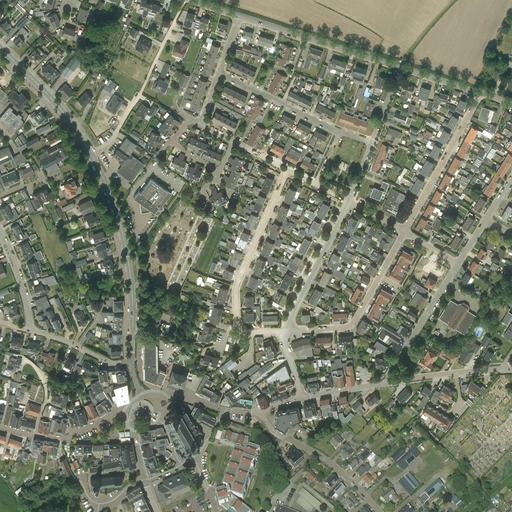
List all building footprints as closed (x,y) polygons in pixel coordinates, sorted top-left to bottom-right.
[(53,0),(47,0),(46,3),(43,4),(42,5),(42,9),(50,8),(51,5),(55,6),(57,1),(53,0)] [(101,9),(105,3),(100,0),(96,7),(101,9)] [(122,0),(122,1),(125,2),(124,6),(130,8),(132,2),(129,1),(129,0),(122,0)] [(144,20),(149,4),(145,3),(146,0),(141,0),(139,7),(140,7),(140,8),(142,9),(143,8),(145,9),(144,11),(145,11),(142,20),(144,20)] [(151,5),(149,4),(144,20),(145,21),(147,15),(153,17),(155,12),(157,12),(160,14),(162,7),(159,6),(151,3),(151,5)] [(80,7),(78,12),(87,15),(88,10),(90,10),(91,7),(84,5),(83,8),(80,7)] [(56,12),(52,14),(51,11),(44,14),(45,17),(45,21),(47,22),(58,17),(56,12)] [(87,15),(78,12),(77,17),(80,18),(79,21),(85,23),(86,20),(85,20),(87,15)] [(160,14),(157,12),(154,19),(160,21),(162,14),(160,14)] [(186,19),(184,25),(191,27),(193,21),(195,14),(188,12),(186,19)] [(19,29),(32,17),(28,13),(26,16),(25,15),(16,25),(19,29)] [(198,22),(197,27),(206,29),(207,25),(209,19),(201,16),(201,19),(199,19),(198,22)] [(60,22),(58,17),(47,22),(49,24),(52,29),(58,27),(57,24),(60,22)] [(5,20),(2,23),(0,25),(0,29),(0,30),(1,30),(6,34),(8,32),(9,33),(13,29),(10,26),(11,25),(5,20)] [(218,30),(217,33),(225,35),(226,32),(225,31),(227,25),(226,24),(226,23),(223,22),(223,23),(220,22),(217,30),(218,30)] [(65,26),(63,30),(61,29),(59,35),(62,36),(62,35),(67,37),(70,28),(65,26)] [(14,35),(17,37),(13,41),(18,46),(24,40),(22,38),(24,36),(26,36),(29,33),(22,27),(14,35)] [(136,37),(139,31),(133,27),(130,34),(136,37)] [(75,30),(70,28),(67,37),(72,38),(72,39),(75,40),(77,34),(74,33),(75,30)] [(245,30),(243,36),(242,36),(241,39),(246,41),(245,43),(245,44),(244,43),(242,49),(250,52),(252,47),(252,46),(248,45),(250,39),(251,39),(253,33),(249,31),(245,30)] [(257,48),(252,47),(250,52),(258,54),(258,55),(261,56),(262,53),(265,44),(264,44),(267,37),(263,36),(260,36),(260,35),(258,39),(256,38),(255,42),(257,43),(258,42),(261,43),(260,45),(262,45),(260,51),(256,50),(257,48)] [(141,37),(137,45),(138,45),(135,49),(141,52),(144,48),(147,50),(152,42),(141,37)] [(267,37),(264,44),(265,44),(262,53),(265,54),(266,50),(265,50),(266,47),(270,48),(269,51),(273,53),(275,46),(272,45),(274,40),(270,38),(270,39),(267,38),(267,37)] [(189,42),(182,39),(180,45),(177,44),(172,53),(183,58),(187,48),(186,48),(189,42)] [(209,51),(217,54),(220,46),(212,43),(209,51)] [(283,51),(291,54),(292,54),(293,51),(292,51),(293,47),(284,44),(282,48),(283,48),(283,51)] [(58,45),(52,51),(56,55),(58,53),(61,55),(65,51),(58,45)] [(34,50),(32,53),(30,51),(27,54),(29,56),(28,56),(29,57),(29,58),(30,59),(31,59),(35,63),(41,57),(43,59),(47,55),(45,53),(44,53),(38,47),(35,51),(34,50)] [(311,47),(307,58),(304,67),(308,69),(311,60),(319,62),(322,51),(311,47)] [(291,54),(283,51),(282,50),(280,54),(281,55),(280,57),(287,60),(290,60),(291,57),(290,57),(291,54)] [(217,54),(209,51),(207,58),(214,61),(217,54)] [(257,55),(257,58),(262,60),(261,63),(263,64),(265,58),(257,55)] [(287,60),(280,57),(278,56),(277,59),(276,59),(274,63),(284,66),(285,62),(286,62),(287,60)] [(72,58),(61,74),(65,77),(71,69),(73,71),(79,63),(72,58)] [(332,58),(331,61),(330,60),(328,68),(336,70),(339,60),(338,60),(338,59),(336,58),(336,59),(332,58)] [(42,68),(42,70),(47,76),(48,76),(54,69),(50,65),(53,62),(50,59),(46,63),(48,64),(45,67),(43,66),(42,68)] [(339,60),(336,70),(344,73),(346,64),(345,63),(346,62),(342,61),(342,60),(340,60),(339,60)] [(236,71),(239,64),(234,61),(230,68),(236,71)] [(167,73),(171,65),(166,62),(162,71),(160,75),(165,77),(167,73)] [(245,66),(239,64),(236,71),(241,73),(245,66)] [(323,79),(328,66),(323,64),(319,77),(323,79)] [(245,66),(241,73),(247,76),(250,69),(245,66)] [(367,69),(360,67),(356,66),(354,71),(353,71),(352,75),(354,75),(352,79),(362,83),(363,78),(361,77),(361,76),(365,77),(367,69)] [(59,74),(54,69),(48,76),(52,80),(59,74)] [(256,72),(250,69),(247,76),(252,79),(256,72)] [(497,70),(493,78),(498,80),(501,72),(497,70)] [(275,78),(283,82),(284,80),(285,80),(287,76),(278,72),(276,75),(275,75),(274,78),(275,78)] [(185,87),(190,76),(184,73),(179,85),(185,87)] [(160,75),(157,83),(154,82),(152,87),(155,88),(159,90),(165,77),(160,75)] [(376,82),(377,83),(375,92),(379,93),(382,85),(383,85),(385,78),(384,77),(383,76),(382,77),(379,76),(378,79),(377,79),(376,82)] [(169,79),(165,77),(159,90),(163,91),(162,93),(166,95),(168,90),(167,89),(168,86),(167,85),(169,79)] [(200,78),(197,86),(204,88),(207,81),(200,78)] [(272,81),(271,84),(280,88),(281,86),(282,86),(284,82),(283,82),(275,78),(273,81),(272,81)] [(361,99),(362,95),(367,83),(364,82),(362,88),(359,87),(355,98),(358,99),(356,107),(352,105),(350,109),(356,111),(361,99)] [(417,88),(414,87),(414,86),(405,83),(400,98),(407,101),(408,97),(410,98),(412,94),(411,93),(412,90),(416,91),(417,88)] [(65,84),(57,91),(66,100),(74,92),(65,84)] [(280,88),(271,84),(269,86),(270,87),(269,90),(277,95),(279,91),(278,91),(280,88)] [(204,88),(197,86),(195,92),(202,95),(204,88)] [(227,95),(230,88),(225,86),(221,93),(227,95)] [(421,103),(426,88),(421,86),(418,97),(419,97),(418,98),(422,99),(421,103)] [(294,87),(292,92),(290,91),(287,96),(293,99),(295,93),(298,89),(294,87)] [(236,91),(230,88),(227,95),(232,98),(236,91)] [(430,89),(426,88),(421,103),(425,104),(426,99),(427,99),(430,89)] [(13,90),(7,97),(15,104),(16,103),(22,109),(29,100),(22,93),(19,96),(13,90)] [(241,94),(236,91),(232,98),(238,101),(241,94)] [(86,92),(78,100),(84,106),(92,98),(86,92)] [(195,92),(193,98),(200,101),(202,95),(195,92)] [(436,94),(433,101),(434,102),(440,104),(441,101),(445,102),(446,101),(448,95),(440,92),(439,95),(436,94)] [(299,95),(295,93),(293,99),(298,102),(301,94),(300,93),(299,95)] [(307,97),(303,104),(309,107),(312,100),(315,102),(318,95),(314,93),(311,99),(307,97)] [(238,101),(237,103),(242,105),(243,103),(243,104),(247,96),(241,94),(238,101)] [(307,97),(301,94),(298,102),(303,104),(307,97)] [(123,101),(114,95),(106,107),(115,113),(121,104),(125,107),(128,104),(123,101)] [(373,99),(362,95),(361,99),(368,102),(364,112),(370,114),(371,113),(372,114),(373,111),(372,111),(373,107),(374,108),(375,103),(372,102),(373,99)] [(253,103),(261,108),(262,108),(264,105),(263,105),(264,101),(255,97),(254,101),(255,101),(253,103)] [(460,99),(459,102),(458,102),(456,109),(463,111),(464,108),(466,101),(460,99)] [(155,102),(154,105),(153,105),(150,109),(149,108),(142,103),(135,113),(143,118),(147,112),(148,113),(153,116),(158,108),(159,108),(161,106),(155,102)] [(261,108),(253,103),(252,103),(251,107),(252,107),(250,110),(259,114),(261,111),(259,111),(261,108)] [(410,103),(407,112),(412,114),(415,105),(410,103)] [(321,113),(324,107),(318,104),(315,110),(321,113)] [(0,118),(14,131),(23,120),(20,118),(22,116),(18,113),(17,115),(11,110),(12,109),(9,106),(8,108),(7,108),(0,116),(0,118)] [(324,107),(321,113),(327,116),(330,110),(327,108),(324,107)] [(488,117),(490,110),(482,107),(478,119),(487,122),(489,117),(488,117)] [(259,114),(250,110),(249,112),(248,111),(246,115),(255,120),(257,116),(258,117),(259,114)] [(330,110),(327,116),(332,119),(335,113),(330,110)] [(343,110),(342,113),(339,120),(343,122),(343,121),(346,122),(346,123),(348,115),(344,114),(345,110),(343,110)] [(401,110),(400,113),(396,112),(394,118),(397,119),(397,120),(406,123),(409,114),(401,110)] [(40,111),(37,114),(34,111),(30,115),(33,119),(35,117),(36,119),(35,120),(38,124),(46,117),(40,111)] [(502,117),(508,121),(511,115),(506,111),(502,117)] [(217,122),(221,115),(215,112),(212,119),(217,122)] [(244,116),(236,112),(235,115),(240,117),(239,120),(241,121),(244,116)] [(458,118),(453,115),(453,114),(449,112),(447,115),(451,117),(450,120),(456,123),(458,118)] [(348,115),(346,123),(346,122),(349,123),(349,124),(352,125),(356,114),(354,113),(353,117),(348,115)] [(166,119),(173,125),(175,122),(179,125),(181,123),(170,114),(166,119)] [(286,124),(289,117),(283,114),(280,121),(286,124)] [(358,115),(356,114),(352,125),(356,126),(359,127),(362,120),(357,118),(358,115)] [(226,117),(221,115),(217,122),(223,124),(226,117)] [(226,117),(223,124),(228,127),(232,120),(226,117)] [(295,120),(289,117),(286,124),(291,126),(295,120)] [(366,122),(362,120),(359,127),(362,128),(366,130),(370,119),(368,118),(366,122)] [(173,125),(166,119),(162,124),(173,132),(175,130),(171,127),(173,125)] [(237,123),(232,120),(228,127),(234,130),(237,123)] [(450,120),(448,122),(444,120),(442,124),(446,126),(447,125),(453,128),(456,123),(450,120)] [(302,132),(305,125),(299,122),(296,129),(302,132)] [(497,126),(487,123),(485,130),(487,131),(495,133),(497,126)] [(41,127),(36,130),(38,134),(50,128),(50,126),(49,124),(48,124),(46,125),(42,127),(42,128),(41,128),(41,127)] [(173,132),(162,124),(158,128),(165,134),(168,131),(172,134),(173,132)] [(253,131),(261,135),(262,132),(263,133),(265,129),(257,125),(255,128),(254,127),(252,130),(253,131)] [(311,128),(305,125),(302,132),(308,134),(311,128)] [(478,135),(475,134),(478,129),(472,126),(468,133),(477,137),(478,135)] [(450,133),(444,130),(445,129),(441,127),(439,130),(443,132),(441,135),(448,138),(450,133)] [(388,133),(387,132),(385,137),(394,140),(393,142),(397,144),(402,133),(389,128),(388,128),(390,129),(388,133)] [(274,129),(271,136),(277,139),(281,133),(274,129)] [(493,134),(484,129),(482,133),(491,139),(493,134)] [(318,140),(321,133),(315,130),(312,137),(318,140)] [(47,136),(46,137),(51,146),(61,140),(56,131),(47,136)] [(152,131),(149,137),(162,142),(163,140),(158,138),(160,135),(152,131)] [(192,134),(191,136),(187,145),(191,146),(190,148),(192,149),(193,147),(196,139),(193,137),(194,135),(196,132),(193,131),(193,133),(192,134)] [(251,133),(249,136),(258,141),(259,138),(260,139),(262,135),(261,135),(253,131),(252,134),(251,133)] [(199,133),(196,139),(193,147),(196,148),(195,151),(198,152),(199,150),(198,149),(202,141),(199,140),(200,136),(201,134),(199,133)] [(321,133),(318,140),(324,142),(327,136),(321,133)] [(477,137),(468,133),(464,140),(470,143),(473,138),(475,139),(477,137)] [(21,134),(18,136),(23,143),(26,141),(21,134)] [(203,139),(202,141),(198,149),(199,150),(202,151),(201,153),(203,154),(207,144),(204,142),(206,138),(207,136),(205,135),(204,137),(203,139)] [(441,135),(440,137),(436,135),(434,138),(438,141),(439,140),(445,143),(448,138),(441,135)] [(18,148),(21,152),(23,152),(23,151),(28,148),(25,143),(22,145),(18,136),(15,140),(20,147),(18,148)] [(38,136),(25,143),(28,148),(29,148),(28,147),(40,140),(38,136)] [(258,141),(249,136),(248,139),(249,140),(247,143),(256,147),(258,144),(257,143),(258,141)] [(126,137),(118,148),(113,155),(119,159),(118,160),(123,164),(117,171),(124,176),(124,177),(128,180),(128,179),(131,182),(144,164),(130,154),(133,149),(138,153),(142,148),(126,137)] [(149,137),(147,142),(155,146),(156,143),(161,145),(162,142),(149,137)] [(280,143),(279,145),(279,146),(275,152),(281,155),(284,148),(286,150),(292,138),(290,137),(285,145),(280,143)] [(286,150),(289,151),(285,157),(291,160),(296,150),(291,147),(295,140),(292,138),(286,150)] [(62,142),(37,155),(39,159),(44,169),(63,159),(70,156),(68,153),(72,152),(66,140),(62,142)] [(275,140),(274,143),(273,143),(270,149),(275,152),(279,146),(279,145),(277,145),(278,142),(275,140)] [(470,143),(464,140),(460,147),(469,152),(470,149),(468,147),(470,143)] [(441,148),(435,144),(436,143),(432,141),(430,144),(434,146),(432,149),(438,153),(441,148)] [(155,146),(147,142),(144,148),(157,154),(158,151),(154,149),(155,146)] [(207,144),(203,154),(202,155),(206,157),(205,159),(207,160),(208,158),(212,150),(211,150),(208,148),(210,144),(208,143),(208,144),(207,144)] [(380,150),(387,153),(389,148),(392,150),(393,148),(382,144),(381,147),(381,148),(380,150)] [(0,165),(14,159),(13,157),(8,146),(0,149),(0,165)] [(213,146),(211,150),(212,150),(208,158),(211,159),(210,161),(213,162),(214,160),(217,152),(214,151),(215,147),(213,146)] [(302,157),(304,158),(300,165),(306,168),(309,161),(311,158),(306,155),(310,147),(307,146),(306,148),(302,157)] [(301,152),(296,150),(291,160),(296,163),(299,156),(302,157),(306,148),(303,147),(301,152)] [(469,152),(460,147),(457,153),(463,156),(466,152),(468,153),(469,152)] [(219,148),(217,152),(214,160),(217,162),(216,164),(218,165),(219,163),(223,155),(219,153),(221,149),(219,148)] [(432,149),(431,151),(427,149),(425,153),(429,155),(430,154),(436,157),(438,153),(432,149)] [(379,153),(377,157),(388,161),(389,159),(385,158),(387,153),(380,150),(380,151),(379,153)] [(23,152),(21,152),(13,157),(14,159),(16,165),(27,159),(23,152)] [(511,154),(509,152),(506,157),(504,156),(503,158),(510,163),(511,160),(511,154)] [(177,167),(183,154),(180,153),(178,158),(175,156),(171,164),(177,167)] [(183,154),(177,167),(183,169),(186,161),(183,160),(185,155),(183,154)] [(229,159),(242,165),(244,159),(236,156),(235,159),(230,157),(229,159)] [(461,166),(459,165),(461,160),(455,156),(451,163),(460,168),(461,166)] [(375,163),(375,164),(382,166),(384,162),(387,163),(390,164),(391,162),(388,161),(377,157),(376,161),(375,164),(375,163)] [(433,163),(427,159),(423,157),(421,161),(425,163),(423,165),(429,169),(433,163)] [(483,159),(479,157),(475,160),(473,163),(478,167),(483,159)] [(503,161),(500,165),(506,169),(510,163),(503,158),(501,159),(503,161)] [(242,165),(229,159),(228,161),(233,163),(231,167),(240,170),(242,165)] [(311,162),(309,161),(306,168),(311,171),(314,164),(316,161),(313,160),(311,162)] [(22,168),(19,170),(21,175),(23,174),(25,178),(34,173),(34,172),(31,168),(30,166),(28,163),(25,165),(27,168),(23,170),(22,168)] [(193,177),(198,164),(196,163),(194,168),(190,166),(187,174),(193,177)] [(460,168),(451,163),(448,170),(454,173),(457,168),(459,170),(460,168)] [(500,165),(497,163),(495,167),(496,167),(494,172),(502,177),(506,169),(500,165)] [(200,165),(198,164),(193,177),(198,179),(202,171),(198,170),(200,165)] [(374,167),(374,166),(372,170),(383,174),(383,172),(380,171),(382,166),(375,164),(374,167)] [(423,165),(422,168),(418,166),(416,170),(426,175),(429,169),(423,165)] [(240,170),(231,167),(229,166),(228,168),(232,170),(231,173),(239,177),(242,171),(240,170)] [(263,170),(262,169),(260,174),(266,176),(269,170),(264,168),(263,170)] [(410,171),(405,168),(403,171),(402,171),(400,175),(402,177),(405,172),(408,174),(410,171)] [(8,173),(12,183),(16,182),(16,181),(18,179),(15,171),(8,173)] [(494,172),(490,178),(498,183),(502,177),(494,172)] [(2,176),(1,176),(2,178),(5,185),(8,184),(9,185),(12,183),(8,173),(2,176)] [(225,174),(224,177),(237,182),(239,177),(231,173),(229,176),(225,174)] [(454,177),(452,176),(446,173),(442,180),(450,184),(452,182),(454,177)] [(267,176),(266,179),(260,177),(259,180),(262,182),(264,183),(271,186),(272,184),(274,180),(273,180),(274,179),(267,176)] [(424,181),(418,177),(415,176),(413,179),(416,181),(414,184),(420,187),(424,181)] [(474,176),(470,183),(473,185),(475,181),(479,183),(481,180),(474,176)] [(63,184),(65,188),(61,190),(66,198),(70,196),(70,195),(75,192),(73,186),(76,185),(74,179),(73,179),(71,177),(67,179),(69,182),(63,184)] [(237,182),(224,177),(223,179),(227,181),(226,184),(234,188),(237,182)] [(150,179),(140,192),(138,191),(133,197),(140,202),(141,212),(152,211),(154,213),(156,210),(163,209),(162,206),(171,194),(167,191),(156,182),(150,178),(150,179)] [(490,178),(486,184),(494,189),(498,183),(490,178)] [(450,184),(442,180),(438,187),(445,190),(447,185),(449,186),(450,184)] [(373,186),(373,188),(369,187),(366,196),(375,199),(376,198),(380,199),(381,197),(383,198),(389,183),(383,181),(380,189),(373,186)] [(271,186),(264,183),(261,189),(268,192),(269,190),(270,190),(271,187),(270,186),(271,186)] [(414,184),(413,186),(410,185),(408,189),(411,190),(417,193),(420,187),(414,184)] [(494,189),(486,184),(484,187),(486,189),(484,192),(490,195),(494,189)] [(288,190),(286,193),(294,196),(296,190),(289,187),(288,190)] [(39,192),(43,201),(48,199),(49,202),(55,200),(51,191),(48,193),(46,188),(39,192)] [(213,189),(220,201),(226,199),(221,190),(218,192),(215,188),(213,189)] [(220,201),(213,189),(211,190),(213,195),(210,196),(215,205),(220,201)] [(399,193),(392,189),(385,203),(385,204),(382,209),(390,213),(393,208),(392,207),(395,201),(399,193)] [(444,193),(442,192),(437,189),(434,195),(445,201),(446,199),(443,197),(442,199),(439,197),(441,195),(443,196),(444,193)] [(43,201),(39,192),(32,195),(34,198),(31,200),(35,208),(42,205),(40,202),(43,201)] [(285,197),(284,200),(291,203),(294,196),(286,193),(285,197)] [(399,193),(395,201),(402,205),(407,196),(399,193)] [(480,197),(477,202),(483,206),(487,200),(485,199),(485,198),(483,197),(485,195),(481,193),(479,196),(480,197)] [(259,195),(257,199),(254,198),(253,200),(252,199),(256,201),(263,204),(264,202),(265,202),(266,199),(265,198),(266,198),(259,195)] [(330,206),(327,204),(329,201),(323,198),(323,197),(319,195),(318,196),(316,199),(320,201),(317,207),(320,208),(327,212),(328,210),(330,207),(329,206),(330,206)] [(445,201),(434,195),(431,200),(436,203),(438,203),(439,201),(444,203),(445,201)] [(55,202),(58,206),(60,206),(61,205),(67,202),(65,198),(60,200),(59,197),(56,198),(57,201),(55,202)] [(2,203),(4,206),(0,207),(0,209),(2,214),(10,209),(12,208),(10,204),(13,202),(11,198),(2,203)] [(95,207),(91,198),(78,204),(83,214),(95,207)] [(26,201),(30,212),(35,210),(30,199),(26,201)] [(247,204),(245,207),(252,210),(253,208),(260,210),(261,210),(262,210),(264,205),(263,204),(256,201),(252,199),(250,206),(247,204)] [(72,200),(67,202),(61,205),(64,211),(75,205),(72,200)] [(474,207),(473,206),(471,209),(474,211),(475,210),(477,211),(478,210),(480,211),(483,206),(477,202),(474,207)] [(429,203),(426,208),(433,212),(435,207),(436,206),(435,206),(429,203)] [(450,212),(454,205),(451,204),(449,207),(447,206),(445,210),(450,212)] [(280,207),(278,211),(286,214),(289,208),(282,205),(281,207),(280,207)] [(64,214),(60,206),(58,206),(54,208),(58,217),(61,215),(64,214)] [(296,208),(291,206),(289,209),(301,214),(302,211),(296,208)] [(251,213),(250,216),(245,214),(244,217),(248,219),(255,222),(256,220),(257,220),(258,217),(258,216),(251,213),(252,210),(245,207),(244,211),(251,213)] [(306,208),(304,211),(315,217),(316,214),(317,214),(317,215),(323,218),(324,216),(325,216),(327,213),(326,212),(327,212),(320,208),(318,212),(315,210),(314,213),(306,208)] [(426,208),(423,213),(429,216),(430,217),(431,214),(434,216),(436,217),(438,214),(435,213),(433,212),(426,208)] [(10,209),(2,214),(6,219),(10,217),(12,220),(18,216),(16,213),(13,215),(10,209)] [(277,214),(278,215),(276,217),(283,220),(284,220),(283,223),(291,227),(294,228),(296,224),(286,220),(287,218),(285,217),(286,214),(278,211),(277,214)] [(315,217),(304,211),(304,212),(309,214),(307,217),(313,220),(315,217)] [(510,214),(505,211),(501,216),(509,221),(511,218),(508,216),(510,214)] [(467,215),(469,216),(465,221),(471,225),(475,219),(473,218),(474,217),(472,216),(473,214),(469,212),(467,215)] [(97,215),(94,216),(92,213),(83,217),(85,222),(87,221),(89,227),(100,223),(97,215)] [(348,220),(349,221),(348,223),(357,227),(360,221),(364,224),(366,220),(360,217),(358,220),(351,216),(351,217),(350,217),(348,220)] [(428,220),(427,220),(422,217),(419,222),(430,228),(431,226),(427,223),(428,220)] [(12,222),(14,225),(10,227),(13,233),(21,229),(19,226),(22,224),(20,219),(12,222)] [(237,222),(235,225),(237,226),(239,226),(244,228),(245,225),(252,229),(253,227),(254,227),(256,223),(255,223),(255,222),(248,219),(247,223),(240,220),(239,223),(237,222)] [(321,224),(320,224),(321,223),(314,220),(311,226),(317,229),(318,227),(319,228),(321,224)] [(465,221),(462,226),(461,225),(459,228),(462,230),(463,228),(466,230),(466,229),(468,230),(471,225),(465,221)] [(274,222),(273,225),(272,225),(271,228),(279,232),(280,228),(282,229),(283,228),(290,230),(291,227),(283,223),(282,226),(274,222)] [(430,228),(419,222),(416,227),(422,231),(424,228),(428,231),(427,232),(430,234),(433,230),(430,228)] [(441,225),(435,222),(432,228),(437,232),(441,225)] [(346,227),(345,229),(352,233),(352,232),(353,229),(356,231),(357,227),(348,223),(347,223),(345,227),(346,227)] [(374,237),(378,238),(377,240),(380,242),(379,244),(385,248),(388,242),(390,243),(393,237),(382,231),(383,230),(374,224),(369,232),(375,235),(374,237)] [(301,228),(299,231),(310,237),(311,234),(314,236),(315,234),(316,234),(318,230),(317,230),(317,229),(311,226),(308,232),(301,228)] [(269,232),(270,232),(269,235),(277,238),(275,241),(281,243),(282,243),(283,240),(284,237),(277,235),(279,232),(271,228),(269,232)] [(21,229),(13,233),(16,239),(20,237),(21,240),(28,236),(26,231),(22,233),(21,229)] [(102,231),(93,233),(92,230),(88,232),(90,239),(94,238),(95,242),(105,239),(102,231)] [(243,231),(240,238),(247,241),(248,239),(249,239),(250,235),(250,234),(243,231)] [(310,237),(299,231),(298,234),(305,238),(301,244),(308,247),(309,245),(310,245),(312,242),(311,242),(311,241),(309,239),(310,237)] [(457,234),(453,240),(460,244),(463,238),(461,237),(462,236),(460,235),(461,233),(457,231),(456,233),(457,234)] [(352,233),(351,235),(363,241),(364,239),(365,239),(360,237),(354,234),(352,233)] [(340,239),(339,241),(349,246),(349,245),(352,239),(358,242),(358,241),(362,243),(363,241),(351,235),(350,238),(342,234),(342,235),(341,235),(340,238),(340,239)] [(497,241),(494,239),(489,236),(484,243),(488,246),(486,249),(489,250),(491,247),(493,248),(497,241)] [(432,242),(442,246),(444,241),(434,237),(432,242)] [(247,241),(240,238),(238,244),(245,247),(245,245),(246,245),(248,242),(247,241)] [(29,240),(27,241),(19,245),(22,251),(30,247),(29,244),(31,243),(29,240)] [(265,242),(263,246),(274,250),(275,247),(272,246),(274,243),(267,240),(266,243),(265,242)] [(453,240),(450,245),(449,244),(447,247),(451,249),(452,247),(454,249),(454,248),(456,249),(460,244),(453,240)] [(336,244),(337,245),(336,247),(343,250),(342,254),(354,260),(356,256),(353,255),(346,252),(349,246),(339,241),(338,241),(336,244)] [(365,242),(361,249),(365,252),(369,244),(365,242)] [(106,243),(101,244),(101,243),(92,246),(94,254),(95,255),(97,256),(98,256),(98,257),(108,254),(109,253),(108,251),(110,250),(108,246),(107,246),(106,243)] [(301,244),(298,250),(302,252),(305,253),(306,251),(307,252),(308,248),(308,247),(301,244)] [(262,250),(263,250),(261,253),(268,256),(269,256),(268,258),(274,261),(275,257),(271,255),(272,253),(274,250),(263,246),(262,250)] [(33,254),(30,247),(22,251),(25,258),(33,254)] [(287,247),(285,250),(293,254),(290,260),(299,265),(300,263),(301,263),(302,260),(302,259),(300,257),(294,254),(295,252),(287,247)] [(383,255),(378,252),(379,252),(372,248),(370,252),(373,254),(371,257),(374,259),(379,262),(383,255)] [(486,249),(485,250),(481,248),(477,256),(482,259),(486,252),(487,253),(489,250),(486,249)] [(235,250),(234,253),(231,252),(229,255),(232,256),(239,259),(240,257),(241,257),(242,254),(242,253),(235,250)] [(400,257),(393,270),(392,270),(389,276),(398,281),(402,275),(405,270),(407,271),(409,268),(406,267),(409,262),(413,255),(404,250),(400,256),(400,257)] [(331,256),(330,259),(340,264),(341,264),(343,259),(352,264),(354,260),(342,254),(341,256),(333,252),(333,253),(332,253),(331,256)] [(368,259),(363,256),(358,254),(356,257),(366,262),(368,259)] [(239,259),(232,256),(230,263),(237,266),(238,263),(238,264),(240,260),(239,260),(239,259)] [(85,258),(80,260),(75,262),(77,267),(82,265),(87,263),(85,258)] [(259,258),(258,260),(257,260),(256,264),(264,267),(266,260),(259,258)] [(327,262),(328,263),(327,265),(334,268),(333,271),(345,277),(346,274),(349,268),(347,267),(344,273),(336,270),(338,266),(339,266),(340,264),(330,259),(329,259),(327,262)] [(38,267),(35,260),(26,263),(28,267),(29,270),(38,267)] [(289,267),(289,268),(296,271),(297,269),(299,266),(299,265),(290,260),(291,261),(289,264),(290,265),(289,267)] [(476,271),(475,270),(479,263),(474,260),(469,268),(473,270),(471,272),(474,274),(476,271)] [(228,265),(219,261),(217,266),(221,267),(220,268),(225,270),(223,275),(231,279),(234,271),(227,268),(228,265)] [(277,264),(278,265),(281,267),(287,270),(289,267),(287,266),(278,262),(277,264)] [(371,264),(367,262),(363,270),(367,272),(367,271),(373,274),(377,267),(371,264)] [(425,268),(424,270),(429,274),(431,271),(439,276),(440,275),(441,276),(443,272),(442,271),(443,270),(439,267),(439,266),(436,264),(436,265),(431,262),(427,269),(425,268)] [(494,262),(491,267),(497,271),(500,265),(494,262)] [(255,268),(254,270),(256,271),(261,273),(264,267),(256,264),(254,267),(255,268)] [(277,266),(275,269),(279,271),(280,270),(286,273),(287,270),(281,267),(278,265),(277,266)] [(38,267),(29,270),(31,277),(40,274),(40,273),(38,267)] [(322,274),(321,276),(331,281),(334,275),(344,280),(345,277),(333,271),(332,274),(324,270),(324,271),(323,271),(322,274)] [(471,272),(470,275),(466,272),(461,280),(466,283),(471,277),(472,277),(474,274),(471,272)] [(262,278),(266,279),(269,281),(269,280),(271,277),(268,276),(261,273),(259,277),(262,278)] [(286,273),(283,279),(290,283),(291,281),(293,277),(293,276),(286,273)] [(41,278),(42,282),(45,284),(48,283),(56,281),(54,274),(41,278)] [(82,274),(79,275),(82,283),(89,281),(95,279),(94,276),(85,278),(84,274),(82,274)] [(363,275),(362,277),(358,275),(356,278),(360,279),(360,280),(367,284),(370,278),(363,275)] [(256,291),(259,285),(260,285),(263,280),(258,278),(258,279),(251,276),(249,281),(250,281),(248,286),(254,288),(253,289),(256,291)] [(319,280),(319,281),(318,283),(325,286),(327,283),(330,284),(331,281),(321,276),(321,277),(320,277),(319,280)] [(429,277),(427,280),(423,277),(421,281),(425,283),(425,284),(428,286),(429,285),(432,287),(434,284),(435,284),(436,283),(436,282),(429,277)] [(280,285),(285,288),(286,289),(288,287),(290,283),(289,283),(290,283),(283,279),(280,285)] [(427,298),(422,294),(423,293),(424,294),(427,290),(413,281),(409,287),(417,292),(413,298),(417,300),(416,301),(423,305),(427,298)] [(229,289),(222,287),(223,284),(216,282),(214,288),(219,289),(218,293),(227,296),(229,289)] [(47,285),(43,287),(42,284),(33,288),(36,294),(39,292),(41,296),(49,292),(47,285)] [(324,289),(336,295),(337,292),(326,286),(324,289)] [(358,287),(354,293),(360,296),(364,290),(358,287)] [(313,292),(312,294),(319,298),(321,298),(322,295),(323,296),(325,293),(332,297),(334,294),(336,295),(324,289),(323,292),(316,288),(315,289),(315,288),(313,292)] [(378,295),(371,307),(367,315),(378,321),(380,318),(378,317),(383,308),(386,310),(387,307),(385,305),(387,300),(388,300),(391,294),(382,288),(378,295)] [(81,299),(87,296),(84,290),(78,293),(81,299)] [(275,294),(273,297),(275,298),(275,299),(280,301),(284,294),(278,291),(277,295),(275,294)] [(218,293),(217,297),(212,295),(211,301),(217,303),(218,300),(225,302),(227,296),(218,293)] [(360,296),(354,293),(350,299),(356,303),(360,296)] [(310,298),(309,301),(316,304),(319,298),(312,294),(312,295),(311,295),(310,298)] [(123,300),(116,300),(116,295),(109,295),(109,300),(109,305),(110,305),(114,305),(114,310),(123,309),(123,300)] [(254,305),(254,296),(245,296),(245,305),(254,305)] [(223,309),(219,308),(220,305),(210,302),(211,300),(207,299),(206,304),(211,306),(210,309),(212,309),(211,313),(212,313),(221,316),(223,309)] [(464,302),(461,303),(459,305),(450,299),(439,318),(448,324),(449,329),(451,330),(456,329),(465,335),(477,316),(468,310),(469,308),(468,305),(464,302)] [(51,308),(47,300),(41,302),(42,305),(45,311),(51,325),(53,324),(56,331),(56,330),(57,331),(59,330),(54,319),(55,318),(51,308)] [(9,313),(11,318),(14,316),(15,318),(19,316),(17,310),(18,310),(15,303),(8,306),(11,312),(9,313)] [(93,303),(86,306),(89,312),(96,309),(95,307),(93,303)] [(316,305),(314,309),(326,315),(327,312),(322,309),(322,308),(316,305)] [(418,313),(410,309),(407,307),(405,310),(401,308),(399,311),(410,318),(411,317),(414,319),(418,313)] [(167,315),(172,317),(175,311),(170,309),(167,315)] [(302,314),(302,316),(301,316),(302,320),(302,321),(310,321),(310,316),(313,315),(316,313),(318,314),(317,317),(323,320),(325,315),(326,315),(314,309),(313,311),(310,310),(308,313),(308,314),(302,314)] [(85,317),(81,310),(73,313),(79,326),(87,322),(85,317)] [(122,315),(114,314),(114,311),(110,311),(101,311),(101,315),(106,315),(106,320),(113,321),(112,328),(121,328),(122,315)] [(511,313),(508,311),(501,322),(507,325),(511,315),(511,313)] [(255,321),(254,312),(246,312),(246,322),(255,321)] [(47,317),(45,318),(43,313),(38,315),(41,320),(39,321),(41,325),(43,324),(44,328),(51,325),(47,317)] [(212,313),(211,316),(208,316),(206,321),(203,320),(203,321),(211,323),(214,324),(215,321),(219,323),(221,316),(212,313)] [(166,324),(159,322),(160,317),(152,315),(151,321),(150,321),(148,330),(156,332),(156,331),(165,333),(166,324)] [(371,324),(369,322),(362,319),(359,324),(368,329),(371,324)] [(211,323),(203,321),(201,327),(204,327),(203,331),(212,334),(214,327),(210,326),(211,323)] [(400,325),(396,332),(382,323),(380,326),(384,329),(400,339),(402,336),(407,339),(408,337),(411,333),(410,333),(411,331),(404,327),(403,327),(400,325)] [(368,329),(359,324),(356,330),(361,332),(359,336),(370,342),(372,339),(365,335),(368,329)] [(511,324),(503,335),(511,340),(511,324)] [(120,342),(121,333),(121,330),(112,329),(96,325),(95,330),(101,331),(101,335),(108,335),(108,342),(111,342),(120,342)] [(377,339),(374,344),(385,351),(387,348),(388,348),(397,354),(398,353),(401,349),(402,347),(399,345),(400,344),(398,343),(400,339),(384,329),(377,339)] [(203,331),(202,334),(199,334),(197,340),(205,342),(206,340),(210,341),(212,334),(203,331)] [(486,335),(481,342),(487,346),(491,338),(486,335)] [(10,345),(21,348),(23,339),(12,336),(10,345)] [(155,341),(146,338),(142,337),(142,340),(142,362),(143,364),(143,377),(161,384),(164,374),(165,372),(155,368),(155,341)] [(310,338),(302,339),(304,354),(305,356),(313,355),(310,338)] [(266,349),(273,346),(271,341),(269,341),(269,339),(264,341),(265,343),(263,344),(265,350),(266,349)] [(304,354),(302,339),(291,343),(296,357),(304,354)] [(40,344),(29,341),(27,350),(37,353),(40,344)] [(460,350),(463,351),(460,357),(468,362),(474,351),(476,353),(481,346),(475,342),(470,349),(466,347),(463,345),(460,350)] [(370,343),(366,350),(371,353),(373,349),(374,350),(376,347),(370,343)] [(486,348),(487,349),(483,356),(484,356),(483,358),(485,359),(486,358),(489,359),(491,356),(492,356),(494,353),(493,352),(494,350),(491,349),(493,346),(489,344),(486,348)] [(273,346),(266,349),(268,353),(266,354),(268,360),(274,358),(272,354),(277,353),(274,346),(273,346)] [(120,348),(115,349),(115,348),(114,347),(108,347),(108,348),(108,354),(111,356),(111,357),(115,357),(115,356),(120,355),(120,352),(121,352),(121,350),(120,349),(120,348)] [(422,358),(419,362),(429,369),(432,364),(431,364),(436,355),(428,350),(423,358),(422,358)] [(21,359),(17,357),(18,354),(8,351),(6,357),(9,358),(6,369),(15,371),(16,367),(19,368),(21,359)] [(49,352),(48,353),(42,352),(41,357),(47,359),(46,362),(52,364),(55,354),(49,352)] [(206,353),(204,358),(201,358),(199,364),(204,365),(205,363),(209,364),(212,355),(206,353)] [(450,353),(447,359),(452,362),(456,356),(450,353)] [(219,358),(212,355),(209,364),(213,366),(212,368),(215,369),(216,367),(217,365),(220,366),(222,360),(219,359),(219,358)] [(376,367),(386,366),(385,356),(375,358),(376,367)] [(68,357),(64,366),(65,366),(65,367),(69,369),(68,372),(72,373),(77,362),(75,361),(75,360),(68,357)] [(224,363),(225,364),(229,369),(233,366),(234,367),(238,363),(237,362),(233,357),(224,363)] [(335,362),(330,363),(331,368),(333,382),(334,382),(335,385),(341,384),(341,386),(345,385),(344,374),(342,363),(341,363),(341,358),(334,359),(335,362)] [(331,368),(330,363),(330,359),(323,360),(323,363),(328,362),(328,368),(331,368)] [(81,368),(82,369),(85,370),(84,370),(91,374),(95,365),(88,362),(88,363),(84,361),(81,368)] [(229,389),(225,393),(224,393),(226,395),(232,403),(237,400),(236,399),(246,392),(246,391),(249,388),(248,386),(250,384),(249,383),(251,381),(252,382),(268,370),(273,366),(269,361),(265,365),(264,365),(261,368),(260,369),(259,369),(249,376),(248,375),(241,381),(238,384),(232,389),(231,388),(229,389)] [(346,362),(342,363),(344,374),(346,374),(347,384),(355,383),(352,364),(347,364),(346,362)] [(225,364),(219,368),(223,373),(224,372),(229,369),(225,364)] [(245,371),(238,376),(238,377),(241,381),(248,375),(249,376),(259,369),(256,364),(246,371),(245,371)] [(283,365),(274,371),(275,373),(287,369),(285,364),(283,365)] [(105,385),(102,385),(103,387),(118,383),(118,382),(127,380),(124,369),(120,370),(120,368),(106,371),(106,369),(105,369),(107,380),(107,382),(105,382),(105,385)] [(98,370),(99,377),(98,377),(98,378),(98,379),(100,381),(102,385),(105,385),(105,382),(107,382),(107,380),(105,369),(98,370)] [(176,369),(175,372),(171,370),(168,382),(183,386),(187,375),(181,373),(182,371),(176,369)] [(275,373),(274,371),(266,377),(268,381),(279,377),(280,380),(290,376),(287,369),(275,373)] [(307,378),(308,383),(309,387),(307,388),(307,392),(309,392),(320,390),(318,381),(318,380),(321,379),(320,373),(317,374),(317,376),(307,378)] [(333,388),(332,381),(331,374),(328,375),(328,373),(325,374),(325,375),(325,380),(327,379),(329,389),(333,388)] [(208,388),(209,389),(213,382),(208,379),(209,376),(205,374),(196,392),(199,394),(198,394),(204,397),(208,388)] [(91,385),(90,386),(87,388),(88,390),(87,390),(91,399),(94,404),(95,403),(96,405),(95,405),(98,409),(97,410),(99,415),(111,409),(105,399),(108,398),(103,390),(104,389),(103,387),(102,385),(100,381),(98,379),(90,383),(91,385)] [(6,402),(9,402),(8,405),(3,423),(8,424),(13,403),(18,383),(10,381),(6,402)] [(118,383),(103,387),(104,389),(106,393),(114,390),(115,392),(111,393),(112,397),(114,396),(116,403),(128,399),(127,392),(127,388),(126,381),(118,384),(118,383)] [(288,397),(286,391),(293,388),(294,386),(293,385),(292,381),(285,383),(285,385),(277,388),(279,393),(277,394),(280,400),(288,397)] [(470,392),(476,384),(471,381),(467,386),(465,385),(465,384),(461,385),(462,392),(465,391),(466,390),(470,392)] [(476,384),(470,392),(475,396),(478,392),(480,393),(485,388),(480,385),(479,385),(478,386),(476,384)] [(420,392),(425,395),(418,405),(422,408),(429,397),(427,396),(431,390),(424,385),(420,392)] [(440,392),(439,397),(442,399),(443,400),(443,401),(445,401),(445,396),(449,389),(443,385),(441,390),(440,391),(439,392),(440,392)] [(22,399),(24,394),(23,393),(24,391),(25,391),(27,387),(23,386),(21,390),(20,390),(19,392),(17,391),(15,396),(22,399)] [(212,394),(209,399),(210,400),(218,403),(222,394),(223,391),(225,393),(229,389),(228,388),(225,386),(221,390),(220,389),(218,393),(214,391),(213,394),(212,394)] [(237,400),(232,403),(231,405),(230,406),(251,409),(252,403),(252,398),(257,395),(257,394),(260,392),(255,386),(237,400)] [(268,387),(266,389),(268,394),(270,393),(271,396),(273,403),(280,400),(277,394),(276,394),(274,390),(270,391),(268,387)] [(213,391),(209,389),(208,388),(204,397),(209,399),(212,394),(213,391)] [(403,403),(412,394),(406,388),(397,397),(403,403)] [(262,390),(264,395),(256,398),(258,404),(259,404),(261,408),(270,404),(266,394),(268,394),(266,389),(262,390)] [(440,392),(439,392),(435,389),(429,398),(435,402),(439,397),(440,392)] [(449,389),(445,396),(445,401),(447,401),(448,401),(448,400),(452,403),(448,409),(455,401),(451,399),(450,398),(451,397),(451,396),(453,391),(452,390),(451,390),(450,389),(449,389)] [(52,402),(65,406),(68,396),(60,393),(61,392),(56,391),(52,402)] [(367,398),(365,401),(369,405),(371,403),(372,404),(376,401),(377,403),(380,400),(379,398),(374,393),(370,397),(369,396),(367,398)] [(85,397),(84,395),(83,395),(83,398),(84,401),(85,404),(84,404),(85,407),(86,407),(89,414),(88,414),(91,420),(95,418),(86,400),(85,397)] [(232,403),(226,395),(223,397),(220,403),(229,406),(231,405),(232,403)] [(347,399),(346,395),(339,396),(340,404),(344,404),(345,407),(349,406),(347,399)] [(91,401),(89,398),(86,400),(95,418),(99,416),(96,411),(92,404),(93,404),(91,401)] [(331,408),(330,405),(329,398),(320,400),(323,417),(328,416),(327,412),(331,411),(330,408),(331,408)] [(359,400),(352,406),(361,415),(364,413),(359,408),(363,404),(359,400)] [(41,407),(28,402),(25,411),(37,416),(41,407)] [(311,402),(309,403),(312,417),(321,415),(320,409),(316,410),(314,402),(312,403),(311,402)] [(312,417),(309,403),(306,404),(303,405),(305,412),(301,413),(303,420),(312,417)] [(83,409),(81,409),(80,404),(74,406),(75,411),(76,411),(79,420),(78,420),(79,425),(87,422),(83,409)] [(203,440),(201,437),(203,436),(201,433),(202,433),(197,424),(196,425),(191,417),(190,418),(183,407),(182,407),(181,407),(180,407),(180,408),(176,411),(173,405),(170,407),(167,409),(170,414),(166,416),(166,418),(164,419),(165,422),(169,430),(168,430),(173,438),(171,439),(176,447),(177,447),(178,450),(176,451),(181,460),(189,455),(188,454),(193,451),(194,451),(196,450),(197,448),(197,445),(198,445),(197,443),(198,443),(199,443),(200,444),(201,443),(202,443),(202,442),(202,441),(203,440)] [(428,416),(432,408),(427,405),(422,413),(428,416)] [(198,407),(194,406),(194,407),(190,413),(193,416),(197,418),(196,420),(200,421),(199,423),(201,425),(209,430),(210,427),(211,428),(216,418),(201,411),(202,409),(198,407)] [(277,411),(277,415),(275,415),(274,421),(276,422),(275,426),(279,429),(283,431),(285,432),(289,426),(293,425),(296,424),(295,421),(301,420),(298,407),(289,409),(289,408),(286,409),(286,408),(282,409),(282,410),(277,411)] [(50,422),(49,426),(48,429),(64,433),(67,419),(62,418),(63,415),(61,415),(62,410),(56,408),(55,411),(53,417),(52,417),(50,422)] [(437,411),(432,408),(428,416),(433,419),(437,411)] [(437,411),(433,419),(438,422),(442,414),(437,411)] [(79,425),(78,420),(75,412),(67,414),(71,427),(79,425)] [(19,427),(22,416),(13,414),(10,424),(19,427)] [(442,414),(438,422),(442,425),(442,426),(448,417),(447,416),(447,417),(442,414)] [(448,417),(442,426),(447,429),(450,424),(451,425),(453,421),(452,421),(453,420),(448,417)] [(48,429),(49,426),(50,422),(40,420),(37,431),(45,433),(45,432),(48,433),(48,429)] [(35,423),(28,421),(26,428),(33,430),(35,423)] [(146,429),(147,432),(140,433),(141,442),(156,439),(155,434),(160,433),(161,435),(165,434),(162,427),(154,428),(151,428),(146,429)] [(349,434),(344,440),(348,443),(353,437),(355,435),(347,428),(344,432),(346,434),(348,433),(349,434)] [(383,429),(381,431),(387,437),(389,434),(383,429)] [(219,486),(217,492),(215,493),(217,498),(219,506),(221,505),(225,509),(227,511),(229,509),(232,511),(248,511),(232,499),(231,496),(232,496),(243,499),(244,495),(243,495),(244,490),(245,490),(247,482),(248,478),(251,470),(253,465),(256,458),(255,458),(257,453),(258,453),(260,449),(247,445),(249,439),(244,438),(244,439),(239,438),(239,437),(232,435),(226,434),(227,433),(223,432),(223,433),(219,443),(235,448),(234,450),(234,452),(235,452),(233,457),(230,465),(231,465),(226,477),(227,477),(225,482),(224,482),(223,485),(223,486),(223,488),(219,486)] [(343,442),(338,437),(338,436),(330,444),(336,450),(341,444),(343,442)] [(7,444),(10,445),(10,446),(11,446),(9,451),(6,450),(5,455),(10,456),(16,440),(10,437),(7,444)] [(141,443),(140,443),(141,445),(143,455),(153,453),(151,445),(154,445),(155,448),(157,448),(158,452),(162,451),(163,451),(165,451),(165,447),(164,446),(169,445),(166,437),(154,440),(141,443)] [(280,447),(286,449),(288,445),(283,443),(285,441),(279,438),(278,442),(282,444),(280,447)] [(32,448),(31,453),(34,454),(35,452),(39,453),(40,449),(42,450),(42,449),(43,441),(33,439),(32,448)] [(22,442),(16,440),(10,456),(12,457),(15,449),(16,450),(17,447),(20,448),(22,442)] [(120,454),(118,454),(119,459),(121,459),(122,465),(127,463),(129,467),(132,466),(133,469),(135,468),(135,466),(136,465),(131,441),(131,440),(130,440),(120,441),(120,454)] [(51,442),(43,441),(42,449),(49,450),(50,447),(51,447),(51,442)] [(119,442),(119,444),(103,444),(103,452),(103,462),(103,463),(119,459),(118,454),(120,454),(120,441),(119,442)] [(50,447),(49,450),(49,454),(53,455),(53,457),(56,458),(58,448),(59,443),(51,442),(51,447),(50,447)] [(365,453),(371,446),(368,442),(361,449),(365,453)] [(83,455),(83,444),(76,444),(75,445),(75,453),(75,456),(83,456),(83,455)] [(91,444),(83,444),(83,455),(85,455),(85,451),(87,451),(87,454),(91,454),(91,444)] [(343,450),(345,452),(340,456),(345,462),(354,453),(347,446),(343,450)] [(297,454),(291,448),(288,451),(290,453),(285,457),(289,461),(290,460),(297,454)] [(402,458),(396,463),(398,466),(403,471),(408,466),(409,467),(416,460),(415,460),(419,456),(413,448),(408,452),(402,458)] [(23,450),(20,457),(22,458),(22,460),(25,462),(29,453),(23,450)] [(357,458),(354,461),(353,460),(350,463),(350,464),(348,466),(352,471),(358,465),(357,464),(360,460),(362,462),(370,454),(368,452),(360,460),(357,458)] [(302,458),(298,453),(297,454),(290,460),(294,464),(292,466),(294,468),(299,464),(297,462),(302,458)] [(155,457),(154,454),(143,457),(145,465),(156,462),(159,461),(158,457),(155,457)] [(385,464),(384,464),(389,459),(385,455),(381,460),(381,461),(377,465),(380,468),(385,464)] [(63,469),(59,471),(60,474),(64,472),(65,472),(69,470),(70,470),(65,458),(59,461),(63,469)] [(98,464),(97,464),(94,464),(94,467),(89,468),(91,474),(96,473),(96,475),(108,472),(108,470),(116,469),(117,471),(120,470),(129,467),(127,463),(122,465),(121,459),(119,459),(103,463),(103,462),(98,464)] [(156,462),(145,465),(147,473),(158,470),(156,462)] [(366,464),(361,468),(360,467),(358,470),(358,471),(355,474),(360,479),(366,473),(365,472),(370,468),(369,467),(372,465),(369,463),(367,465),(366,464)] [(157,488),(162,501),(170,497),(168,493),(188,484),(183,472),(162,480),(163,483),(160,484),(161,487),(157,488)] [(319,482),(316,479),(317,479),(310,472),(305,477),(311,483),(308,486),(313,490),(317,486),(316,485),(319,482)] [(373,474),(370,478),(368,476),(363,481),(368,487),(373,481),(377,477),(373,474)] [(420,488),(416,484),(408,474),(407,475),(406,475),(398,482),(408,495),(410,497),(417,491),(420,488)] [(119,475),(90,479),(91,483),(91,488),(120,483),(122,481),(122,477),(119,475)] [(332,476),(325,484),(331,489),(337,481),(332,476)] [(345,488),(341,484),(337,488),(336,487),(328,495),(330,498),(336,493),(338,495),(342,491),(344,490),(345,488)] [(129,500),(121,503),(124,511),(133,511),(132,508),(133,508),(132,506),(135,505),(136,505),(145,501),(141,492),(142,492),(139,485),(136,487),(131,490),(126,493),(129,498),(129,500)] [(427,496),(428,498),(430,499),(437,493),(432,487),(424,493),(427,496)] [(299,494),(307,501),(309,499),(312,501),(314,498),(303,488),(299,494)] [(381,498),(380,499),(381,501),(383,500),(386,504),(392,499),(395,502),(399,499),(390,489),(381,498)] [(351,494),(345,500),(353,508),(358,504),(353,499),(354,498),(351,494)] [(449,499),(453,504),(458,500),(454,495),(449,499)] [(421,496),(414,502),(419,508),(427,502),(423,496),(421,496)] [(296,503),(308,511),(312,506),(300,497),(296,503)] [(455,504),(460,509),(465,504),(460,499),(455,504)] [(148,507),(145,501),(136,505),(139,511),(141,511),(140,511),(148,507)]
